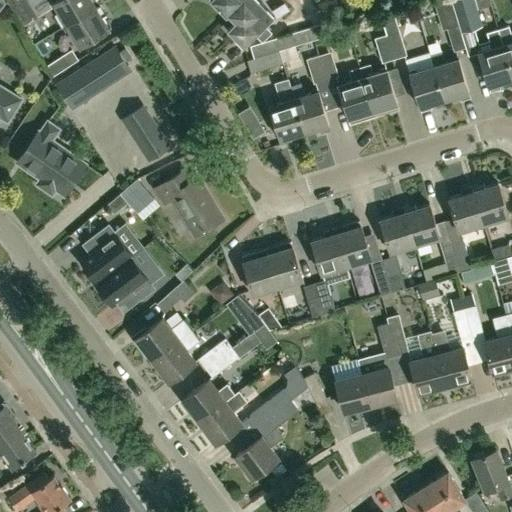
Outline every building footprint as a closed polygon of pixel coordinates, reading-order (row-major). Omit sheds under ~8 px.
[(18,0),(10,5),(16,16),(43,0),(18,0)] [(46,0),(43,0),(16,16),(22,26),(51,8),(46,0)] [(101,5),(98,0),(56,0),(53,2),(67,25),(101,5)] [(226,17),(228,15),(244,0),(210,0),(210,1),(226,17)] [(258,0),(244,0),(228,15),(235,23),(227,31),(244,47),(268,22),(257,11),(263,4),(258,0)] [(453,0),(454,3),(463,31),(483,25),(475,0),(453,0)] [(454,51),(468,47),(463,31),(454,3),(440,7),(454,51)] [(101,5),(67,25),(80,47),(110,29),(103,17),(107,15),(101,5)] [(384,18),(396,58),(407,55),(395,16),(384,18)] [(382,63),(396,58),(384,18),(382,19),(387,34),(374,38),(382,63)] [(279,50),(311,41),(311,40),(334,33),(327,22),(275,38),(274,36),(249,43),(254,58),(279,50)] [(500,82),(511,78),(511,69),(504,44),(500,29),(488,32),(493,48),(479,52),(491,90),(501,87),(500,82)] [(52,50),(69,39),(63,30),(46,41),(52,50)] [(115,46),(56,83),(71,106),(130,70),(115,46)] [(53,76),(78,59),(72,49),(46,65),(53,76)] [(283,64),(279,50),(254,58),(247,60),(251,73),(283,64)] [(460,57),(444,62),(441,50),(431,53),(435,64),(445,99),(459,94),(460,99),(472,95),(460,57)] [(331,51),(320,55),(329,84),(335,107),(345,104),(350,122),(360,119),(375,115),(360,66),(348,70),(351,80),(339,84),(337,76),(339,76),(331,51)] [(431,103),(445,99),(435,64),(431,53),(430,54),(429,52),(405,59),(409,72),(410,72),(422,111),(433,108),(431,103)] [(320,55),(306,59),(314,83),(316,83),(317,88),(319,87),(329,84),(320,55)] [(371,63),(360,66),(375,115),(400,107),(396,94),(389,69),(388,69),(374,73),(371,63)] [(282,101),(270,105),(282,143),(292,140),(291,135),(305,131),(291,86),(292,86),(290,79),(289,79),(279,82),(278,86),(282,101)] [(292,86),(291,86),(305,131),(318,127),(319,132),(331,128),(325,109),(320,90),(305,94),(302,83),(292,86)] [(0,117),(6,122),(20,99),(0,87),(0,117)] [(150,159),(170,146),(143,104),(123,118),(150,159)] [(257,116),(245,123),(253,135),(264,128),(257,116)] [(40,131),(18,162),(41,179),(38,184),(53,194),(56,189),(64,195),(86,163),(52,140),(59,129),(48,121),(41,132),(40,131)] [(195,235),(224,217),(199,176),(191,181),(185,170),(155,187),(165,203),(173,198),(195,235)] [(138,213),(154,198),(137,178),(120,194),(138,213)] [(473,185),(484,224),(510,216),(499,182),(486,186),(485,182),(473,185)] [(460,231),(484,224),(473,185),(461,189),(462,193),(450,196),(456,216),(459,228),(460,231)] [(126,202),(119,193),(106,204),(113,213),(126,202)] [(450,232),(441,235),(431,202),(417,206),(416,202),(404,206),(416,244),(438,238),(449,274),(461,270),(453,242),(450,232)] [(391,252),(416,244),(404,206),(393,209),(394,213),(381,217),(391,252)] [(347,265),(372,257),(360,219),(336,226),(347,265)] [(131,256),(132,255),(109,224),(83,243),(90,253),(81,260),(97,282),(131,256)] [(347,265),(336,226),(323,230),(325,234),(312,238),(324,275),(325,278),(316,281),(325,312),(336,309),(328,283),(337,280),(334,269),(347,265)] [(453,242),(461,270),(472,267),(463,239),(453,242)] [(494,260),(511,255),(509,243),(491,249),(494,260)] [(267,248),(278,286),(304,278),(293,245),(281,248),(280,244),(267,248)] [(278,286),(267,248),(243,255),(254,293),(278,286)] [(382,259),(392,293),(406,288),(395,255),(382,259)] [(511,255),(494,260),(489,262),(493,273),(494,273),(498,284),(511,279),(511,255)] [(96,283),(112,305),(122,297),(129,307),(154,287),(131,256),(97,282),(96,283)] [(381,296),(392,293),(382,259),(371,263),(381,296)] [(435,278),(417,283),(422,299),(440,294),(435,278)] [(184,280),(157,304),(165,312),(181,298),(184,302),(195,292),(184,280)] [(325,312),(316,281),(304,284),(313,316),(325,312)] [(226,283),(213,293),(223,305),(236,295),(226,283)] [(472,293),(462,295),(465,307),(473,337),(483,334),(476,304),(475,305),(472,293)] [(258,314),(269,329),(282,326),(268,307),(258,314)] [(473,337),(465,307),(453,310),(459,332),(460,339),(473,337)] [(494,372),(511,367),(511,335),(506,314),(494,318),(499,337),(486,341),(494,372)] [(398,357),(409,354),(405,337),(398,315),(387,318),(389,322),(398,357)] [(154,359),(193,330),(185,318),(172,328),(163,317),(148,328),(146,326),(132,337),(142,351),(146,348),(154,359)] [(398,357),(389,322),(378,325),(387,360),(398,357)] [(432,330),(431,330),(445,385),(473,377),(469,365),(464,346),(462,347),(450,350),(446,335),(445,329),(432,332),(432,330)] [(201,341),(193,330),(154,359),(170,381),(197,361),(188,350),(201,341)] [(419,391),(445,385),(431,330),(417,334),(424,357),(411,360),(416,379),(419,391)] [(205,368),(233,347),(225,337),(198,359),(205,368)] [(233,347),(205,368),(212,376),(239,355),(233,347)] [(359,359),(362,373),(370,404),(398,397),(395,385),(390,366),(388,366),(375,370),(371,355),(359,359)] [(303,377),(308,387),(316,403),(326,398),(314,372),(303,377)] [(344,411),(370,404),(362,373),(336,380),(344,411)] [(226,401),(235,394),(227,383),(218,390),(210,379),(184,399),(200,421),(226,401)] [(251,415),(259,425),(286,404),(292,399),(284,389),(251,415)] [(242,423),(233,411),(247,401),(239,391),(235,394),(226,401),(200,421),(217,443),(242,423)] [(283,437),(274,426),(292,412),(286,404),(259,425),(265,433),(263,435),(236,454),(253,477),(279,458),(270,446),(283,437)] [(0,457),(4,455),(14,468),(37,451),(4,405),(0,408),(0,457)] [(473,454),(475,457),(472,458),(485,492),(496,488),(501,500),(511,495),(511,490),(509,483),(510,482),(497,449),(484,454),(483,450),(473,454)] [(451,511),(450,510),(466,500),(448,471),(425,485),(441,511),(451,511)] [(54,474),(48,478),(44,472),(29,483),(9,498),(18,509),(37,495),(47,508),(41,511),(65,511),(61,505),(71,497),(61,484),(57,477),(54,474)] [(441,511),(425,485),(404,499),(411,511),(441,511)]
